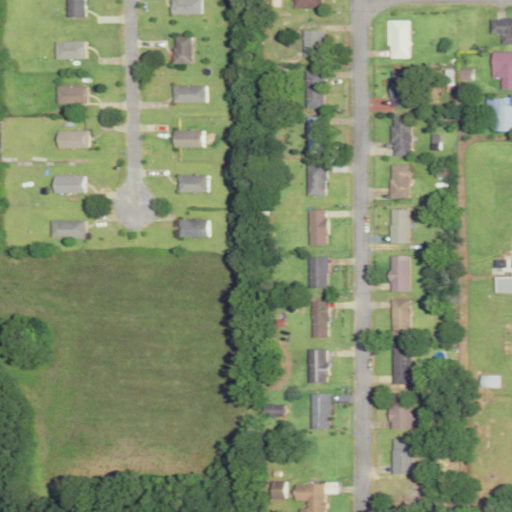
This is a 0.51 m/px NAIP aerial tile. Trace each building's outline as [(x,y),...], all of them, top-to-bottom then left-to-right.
[(85,0),(66,0),(67,16),(86,16),(85,0)] [(203,0),(173,0),(173,14),(204,13),(203,0)] [(511,43),(511,17),(485,18),(485,34),(496,34),(496,44),(511,43)] [(405,57),(405,21),(387,21),(387,57),(405,57)] [(300,30),(300,48),(322,48),(321,30),(300,30)] [(194,63),(193,36),(175,36),(176,64),(194,63)] [(86,59),(86,41),(55,41),(55,58),(86,59)] [(496,89),(511,88),(511,51),(486,52),(486,77),(495,77),(496,89)] [(454,79),(466,79),(466,69),(455,69),(454,79)] [(301,107),(319,108),(321,71),(303,70),(301,107)] [(385,106),(401,106),(402,71),(386,70),(385,106)] [(85,85),(55,86),(56,104),(86,103),(85,85)] [(207,103),(208,85),(174,85),(174,102),(207,103)] [(511,106),(511,95),(482,96),(482,111),(490,111),(491,131),(511,131),(511,107),(511,106)] [(304,116),(304,134),(323,133),(323,116),(304,116)] [(406,156),(407,117),(388,117),(387,155),(406,156)] [(87,130),(55,131),(56,148),(87,147),(87,130)] [(174,131),(175,147),(207,146),(206,130),(174,131)] [(303,196),(322,195),(321,163),(302,164),(303,196)] [(386,198),(405,198),(405,164),(385,164),(386,198)] [(207,191),(207,174),(177,175),(177,192),(207,191)] [(84,192),(84,175),(53,176),(53,193),(84,192)] [(322,245),(323,210),(304,209),(303,244),(322,245)] [(386,243),(406,243),(405,209),(386,209),(386,243)] [(83,220),(49,220),(49,237),(83,237),(83,220)] [(178,237),(209,236),(209,220),(177,220),(178,237)] [(406,291),(405,255),(385,255),(386,292),(406,291)] [(511,256),(508,257),(508,277),(491,277),(491,293),(511,292),(511,256)] [(323,257),(303,257),(304,289),(324,288),(323,257)] [(507,260),(490,259),(489,267),(498,268),(498,271),(506,272),(507,260)] [(406,336),(405,299),(386,299),(387,337),(406,336)] [(323,300),(307,301),(308,337),(324,337),(323,300)] [(406,384),(406,347),(388,347),(387,383),(406,384)] [(323,348),(302,349),(303,383),(324,383),(323,348)] [(306,393),(305,428),(325,429),(326,393),(306,393)] [(417,428),(418,415),(405,415),(405,393),(384,393),(384,428),(417,428)] [(278,404),(258,405),(258,416),(278,416),(278,404)] [(408,473),(408,439),(388,438),(387,473),(408,473)] [(320,511),(320,494),(332,494),(332,483),(289,484),(289,501),(301,501),(302,508),(293,508),(293,511),(320,511)]
